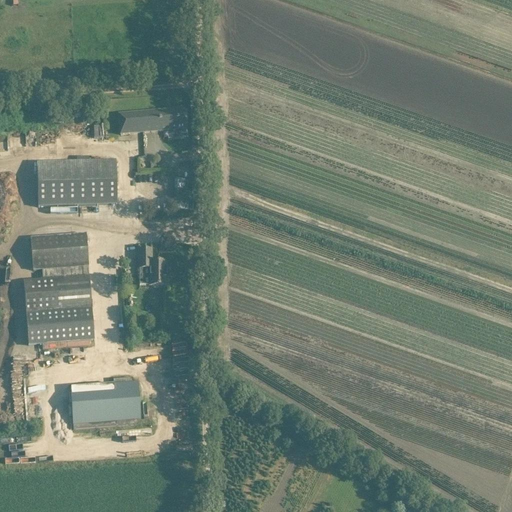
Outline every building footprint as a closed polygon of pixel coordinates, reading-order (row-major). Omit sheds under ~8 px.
[(185,107),(118,114),(120,136),(187,130),(185,107)] [(89,161),(81,161),(77,161),(37,162),(38,209),(118,206),(117,161),(89,161)] [(33,272),(42,271),(43,281),(23,282),(28,346),(94,341),(89,278),(86,235),(30,240),(33,272)] [(151,251),(138,251),(138,253),(138,263),(138,270),(139,270),(146,270),(146,287),(149,287),(167,286),(166,262),(151,263),(151,253),(151,251)] [(151,350),(137,351),(138,361),(152,359),(151,350)] [(66,368),(82,367),(82,357),(66,358),(66,368)] [(114,393),(71,397),(73,431),(136,426),(136,425),(135,426),(137,421),(140,421),(140,417),(137,417),(138,411),(138,405),(137,400),(136,394),(135,388),(138,388),(137,384),(134,384),(132,380),(132,379),(113,380),(113,385),(114,393)] [(21,460),(20,443),(12,444),(12,461),(21,460)]
